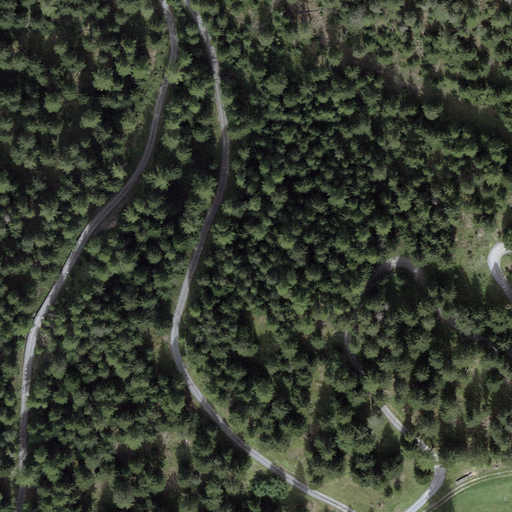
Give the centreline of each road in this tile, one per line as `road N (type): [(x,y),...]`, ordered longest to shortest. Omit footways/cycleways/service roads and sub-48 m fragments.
road 1 (track): [(188,0),(210,47),(227,165),(175,326),(175,356),(235,437),(348,511)]
road 2 (track): [(18,511),(29,352),(90,229),(149,151),(175,49),(162,0)]
road 3 (track): [(410,511),(435,487),(436,457),(363,382),(352,342),(351,322),(382,268),(409,263),(452,321),(511,354)]
